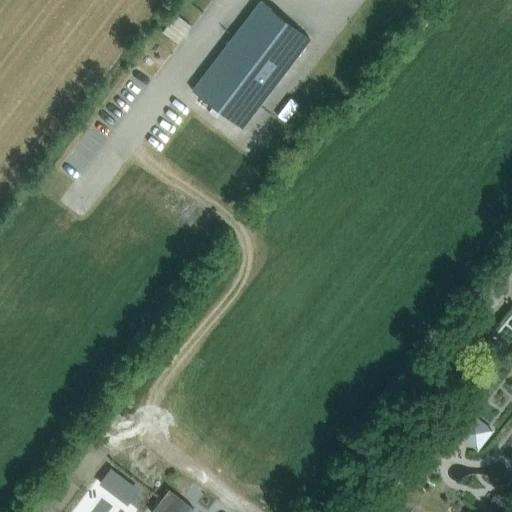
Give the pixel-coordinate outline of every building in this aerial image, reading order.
[(192,91),(242,128),(310,39),(261,1),(192,91)] [(160,30),(178,43),(191,25),(173,12),(160,30)] [(458,435),(478,451),(493,430),(473,415),(458,435)] [(138,488),(111,467),(100,481),(127,502),(138,488)] [(169,489),(151,511),(170,511),(182,498),(169,489)]
